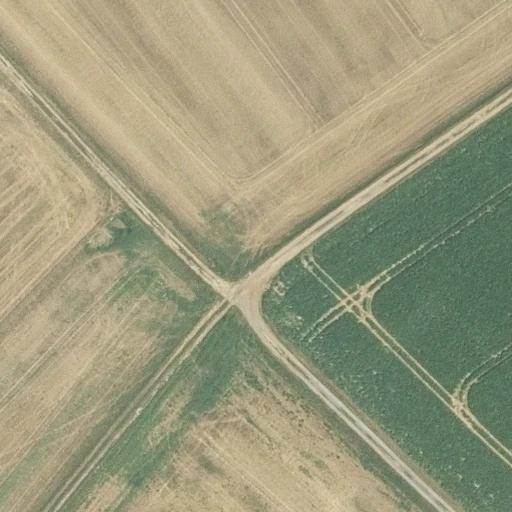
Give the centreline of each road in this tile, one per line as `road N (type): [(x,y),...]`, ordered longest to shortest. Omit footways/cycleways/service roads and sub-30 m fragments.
road 1 (track): [(0,61),(444,511)]
road 2 (track): [(231,297),(511,96)]
road 3 (track): [(231,297),(52,511)]
